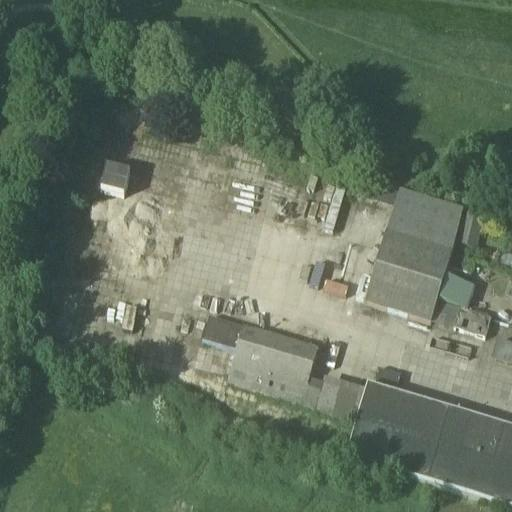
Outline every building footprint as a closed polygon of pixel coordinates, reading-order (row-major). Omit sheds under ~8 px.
[(454,333),(454,332),(487,342),(493,321),(461,311),(460,313),(435,305),(463,213),(344,177),(338,198),(393,215),(365,306),(454,333)] [(484,220),(465,214),(456,246),(475,252),(484,220)] [(358,274),(344,272),(340,294),(361,298),(369,252),(362,251),(358,274)] [(448,280),(441,305),(468,313),(475,289),(448,280)] [(227,386),(300,408),(307,383),(316,353),(243,331),(227,386)]
